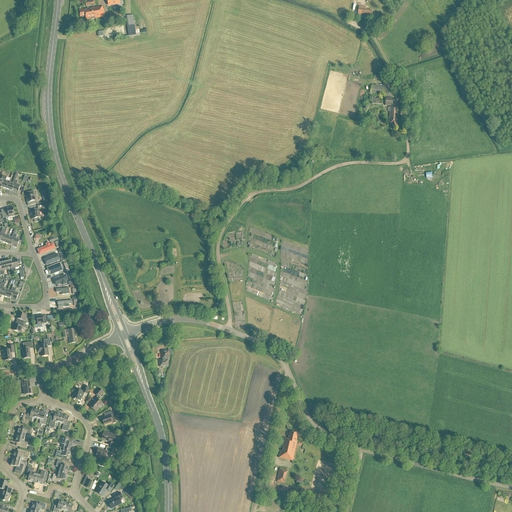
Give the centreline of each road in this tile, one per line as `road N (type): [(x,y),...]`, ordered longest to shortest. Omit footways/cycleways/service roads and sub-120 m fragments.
road 1 (tertiary): [(511,487),(324,434),(277,356),(236,332),(181,318),(126,333)]
road 2 (track): [(229,330),(216,245),(248,196),(292,189),(349,163),(397,164),(406,157),(408,98),(370,33)]
road 3 (primary): [(103,283),(65,189),(48,119),(56,0)]
road 4 (residential): [(43,400),(66,406),(89,427),(74,492)]
